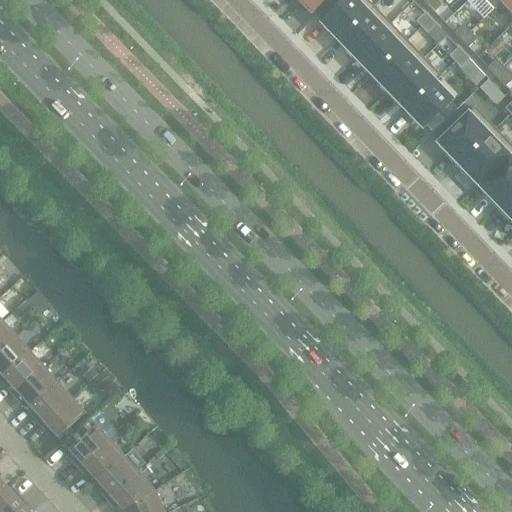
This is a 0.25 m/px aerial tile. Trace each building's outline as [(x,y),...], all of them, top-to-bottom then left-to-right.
[(295,0),(310,15),(324,0),(295,0)] [(366,0),(346,0),(320,25),(337,43),(374,8),(366,0)] [(437,0),(435,0),(427,8),(434,15),(443,7),(437,0)] [(470,0),(467,3),(484,20),(494,11),(504,0),(470,0)] [(511,0),(504,0),(494,11),(510,27),(510,28),(511,26),(511,0)] [(374,8),(337,43),(344,50),(343,51),(353,62),(391,26),(374,8)] [(424,15),(416,23),(421,29),(430,21),(424,15)] [(430,21),(421,29),(427,35),(435,27),(430,21)] [(391,26),(353,62),(354,62),(355,61),(371,78),(408,43),(391,26)] [(463,26),(454,35),(461,42),(470,34),(463,26)] [(470,34),(461,42),(468,50),(477,41),(470,34)] [(408,43),(371,78),(377,85),(376,86),(386,96),(424,61),(408,43)] [(458,49),(449,58),(455,64),(463,55),(458,49)] [(463,55),(455,64),(460,69),(469,61),(463,55)] [(424,61),(386,96),(387,97),(388,96),(404,112),(441,78),(424,61)] [(496,61),(487,69),(494,77),(503,68),(496,61)] [(511,77),(503,68),(494,77),(505,88),(511,81),(511,77)] [(441,78),(404,112),(422,130),(451,102),(434,85),(441,78)] [(474,109),(436,146),(444,154),(444,155),(446,157),(447,157),(457,167),(495,131),(474,109)] [(511,148),(495,131),(457,167),(468,178),(467,179),(469,181),(470,181),(477,187),(475,188),(476,189),(511,155),(511,148)] [(511,155),(476,189),(477,190),(478,189),(485,196),(484,197),(487,199),(497,209),(511,195),(511,155)] [(511,195),(497,209),(508,220),(507,221),(510,223),(511,223),(511,224),(511,195)] [(27,301),(18,309),(24,316),(33,308),(27,301)] [(2,323),(0,325),(0,352),(16,338),(2,323)] [(16,338),(0,352),(0,376),(2,378),(30,353),(16,338)] [(30,353),(2,378),(10,387),(7,391),(12,397),(43,369),(30,353)] [(43,369),(12,397),(17,403),(21,399),(29,409),(57,384),(43,369)] [(92,369),(83,377),(88,383),(97,375),(92,369)] [(102,372),(88,387),(96,396),(111,381),(102,372)] [(57,384),(29,409),(37,418),(34,421),(39,427),(70,399),(57,384)] [(70,399),(39,427),(45,433),(48,430),(57,440),(85,415),(70,399)] [(99,413),(67,442),(72,448),(68,452),(77,462),(73,465),(78,471),(110,443),(119,434),(99,413)] [(110,443),(78,471),(84,477),(87,473),(96,483),(123,458),(110,443)] [(123,458),(96,483),(104,492),(100,495),(106,501),(137,473),(136,472),(145,464),(132,450),(123,458)] [(137,473),(106,501),(111,507),(114,504),(121,511),(124,511),(154,493),(137,473)] [(2,486),(0,488),(0,511),(3,511),(20,498),(14,492),(11,495),(2,486)] [(163,511),(154,493),(124,511),(163,511)] [(20,498),(3,511),(25,511),(21,507),(25,504),(20,498)]
